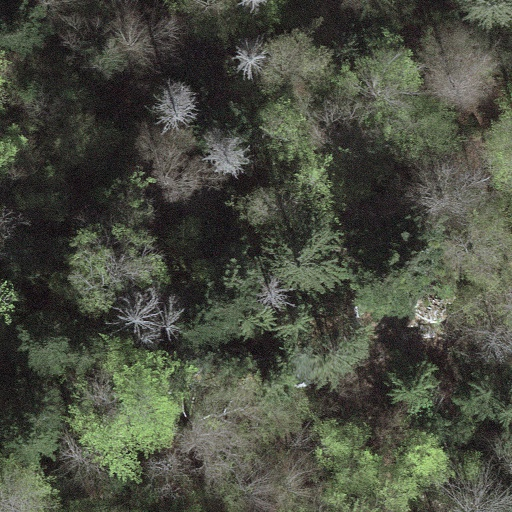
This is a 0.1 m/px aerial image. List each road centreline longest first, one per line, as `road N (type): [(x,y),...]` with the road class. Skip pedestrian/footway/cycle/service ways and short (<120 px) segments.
road 1 (track): [(386,326),(319,254),(107,174),(0,145)]
road 2 (track): [(491,511),(386,326)]
